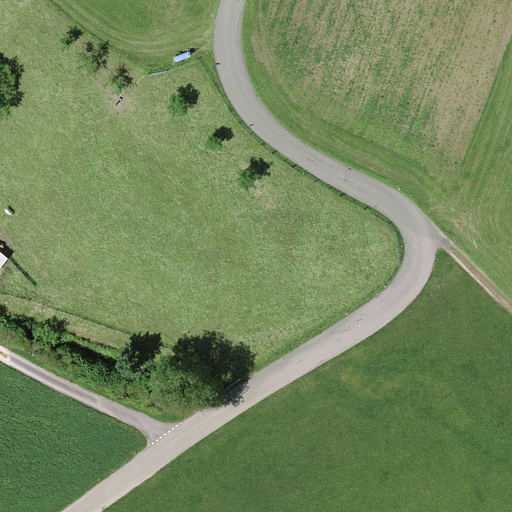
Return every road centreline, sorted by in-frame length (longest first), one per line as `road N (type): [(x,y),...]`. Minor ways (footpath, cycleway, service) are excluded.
road 1 (unclassified): [(239,0),(230,38),(244,101),(292,146),(392,202),(417,229),(422,269),(405,298),(83,511)]
road 2 (track): [(184,440),(0,353)]
road 3 (track): [(511,306),(442,240),(417,229)]
